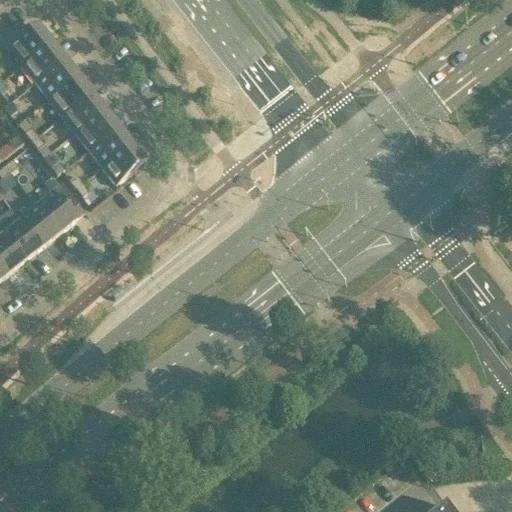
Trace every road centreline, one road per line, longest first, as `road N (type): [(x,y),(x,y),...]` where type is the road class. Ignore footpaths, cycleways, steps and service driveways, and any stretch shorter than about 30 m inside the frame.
road 1 (secondary): [(11,511),(380,221)]
road 2 (residential): [(0,333),(186,183),(56,0)]
road 3 (secondary): [(335,170),(0,442)]
road 4 (tertiary): [(197,0),(335,170)]
road 5 (tertiary): [(380,221),(511,388)]
road 6 (tertiary): [(365,145),(249,0)]
road 7 (secondary): [(511,31),(365,145)]
road 8 (tertiary): [(511,333),(407,200)]
road 9 (secondary): [(407,200),(511,118)]
